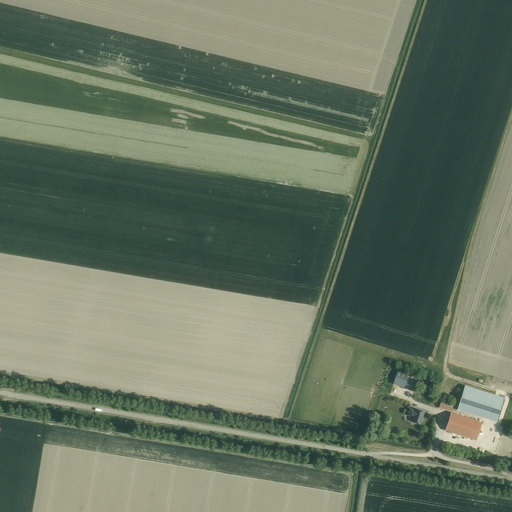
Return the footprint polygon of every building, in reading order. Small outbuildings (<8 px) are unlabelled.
[(393,384),(414,391),(418,379),(419,376),(420,375),(398,368),(393,384)] [(496,422),(504,398),(466,386),(458,410),(496,422)] [(453,406),(441,402),(439,408),(451,412),(453,406)] [(409,408),(406,415),(412,417),(412,416),(414,417),(412,422),(421,425),(425,412),(416,409),(416,411),(409,408)] [(481,422),(451,413),(445,431),(476,440),(481,422)]
